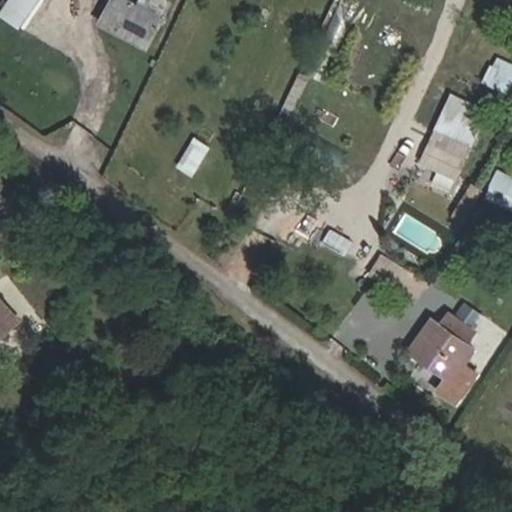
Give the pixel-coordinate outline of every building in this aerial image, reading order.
[(13,0),(4,17),(28,30),(44,0),(13,0)] [(142,0),(142,1),(139,0),(112,0),(102,23),(152,47),(174,0),(142,0)] [(511,93),(511,61),(501,57),(490,84),(511,93)] [(55,115),(80,78),(65,68),(40,105),(55,115)] [(439,127),(422,163),(460,181),(478,145),(439,127)] [(198,177),(215,145),(196,135),(180,167),(198,177)] [(511,172),(500,168),(488,195),(511,204),(511,172)] [(455,214),(467,222),(487,192),(475,184),(455,214)] [(0,194),(0,227),(17,207),(0,194)] [(346,259),(357,240),(334,227),(323,246),(346,259)] [(419,303),(432,282),(384,253),(371,274),(419,303)] [(0,318),(8,311),(0,302),(0,318)] [(445,303),(432,321),(460,341),(474,321),(445,303)] [(8,311),(0,318),(0,321),(9,333),(19,324),(8,311)] [(460,341),(432,321),(410,352),(453,383),(475,351),(460,341)]
